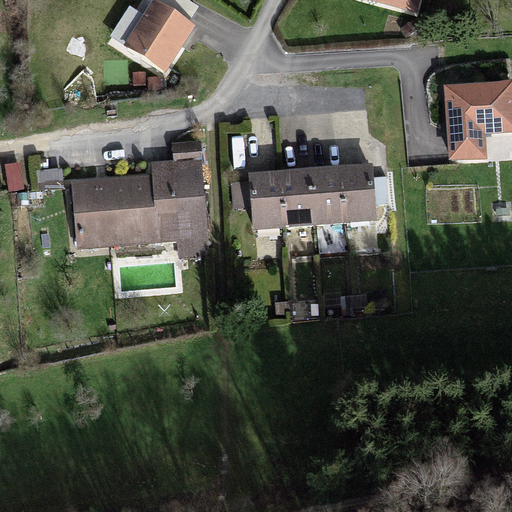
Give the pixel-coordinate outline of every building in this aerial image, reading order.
[(199,16),(171,0),(155,0),(125,51),(164,75),(199,16)] [(419,0),(368,0),(367,6),(414,20),(419,0)] [(511,136),(511,96),(511,93),(447,98),(452,164),(484,161),(483,139),(511,136)] [(197,171),(154,175),(155,185),(73,193),(79,253),(175,244),(177,265),(206,262),(197,171)] [(372,228),(368,176),(252,185),(256,238),(372,228)]
